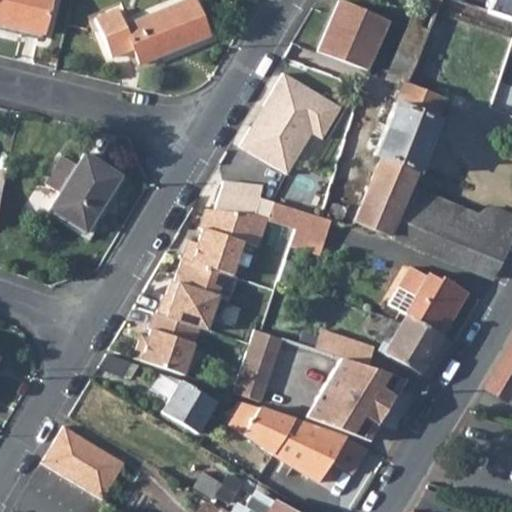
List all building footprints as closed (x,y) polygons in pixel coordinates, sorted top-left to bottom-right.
[(50,0),(0,0),(0,19),(43,29),(50,0)] [(119,4),(96,13),(112,53),(134,44),(140,60),(209,32),(196,0),(176,0),(125,21),(119,4)] [(367,69),(387,19),(342,0),(338,0),(317,49),(367,69)] [(415,6),(385,76),(403,82),(407,84),(436,12),(439,0),(418,0),(418,1),(415,6)] [(439,0),(436,12),(506,36),(511,19),(511,16),(465,0),(439,0)] [(283,71),(239,144),(287,173),(312,131),(322,137),(340,106),(283,71)] [(407,84),(403,82),(396,102),(392,101),(372,151),(379,153),(352,219),(494,274),(511,242),(511,207),(503,204),(501,210),(484,203),(479,213),(417,188),(411,201),(402,198),(414,168),(418,170),(439,119),(436,118),(444,97),(407,84)] [(79,162),(65,153),(48,181),(62,190),(53,206),(89,227),(123,170),(87,149),(79,162)] [(295,225),(323,235),(329,218),(319,214),(270,197),(264,213),(295,225)] [(329,210),(322,207),(319,214),(329,218),(331,218),(331,219),(331,221),(340,224),(347,205),(333,200),(329,210)] [(132,359),(180,375),(197,326),(204,328),(216,295),(225,299),(234,275),(230,274),(241,241),(256,245),(265,217),(263,216),(264,213),(207,206),(200,225),(203,226),(198,240),(190,237),(182,258),(175,279),(178,280),(173,294),(164,291),(157,310),(155,311),(149,327),(151,327),(149,336),(141,333),(132,359)] [(308,232),(307,235),(321,240),(323,235),(295,225),(294,228),(308,232)] [(277,280),(292,285),(298,264),(284,259),(277,280)] [(407,312),(443,331),(467,287),(450,278),(446,282),(428,271),(425,273),(411,265),(409,266),(388,300),(407,312)] [(407,312),(385,349),(420,370),(443,331),(407,312)] [(371,345),(322,329),(316,349),(342,357),(365,364),(371,345)] [(238,394),(260,332),(253,330),(232,393),(238,394)] [(238,394),(261,402),(282,339),(260,332),(238,394)] [(509,393),(511,388),(511,340),(485,386),(509,393)] [(104,355),(97,367),(123,376),(129,364),(104,355)] [(380,417),(394,393),(390,390),(399,375),(365,364),(342,357),(318,400),(342,409),(345,406),(371,421),(380,417)] [(390,390),(394,393),(403,376),(399,375),(390,390)] [(213,400),(180,380),(160,411),(194,431),(213,400)] [(354,472),(370,448),(353,437),(240,400),(228,423),(264,445),(263,448),(320,482),(333,460),(354,472)] [(342,409),(318,400),(308,418),(369,438),(380,417),(371,421),(345,406),(342,409)] [(41,460),(103,498),(125,463),(62,425),(41,460)] [(245,504),(238,500),(230,511),(232,511),(297,511),(264,493),(261,498),(252,493),(245,504)]
